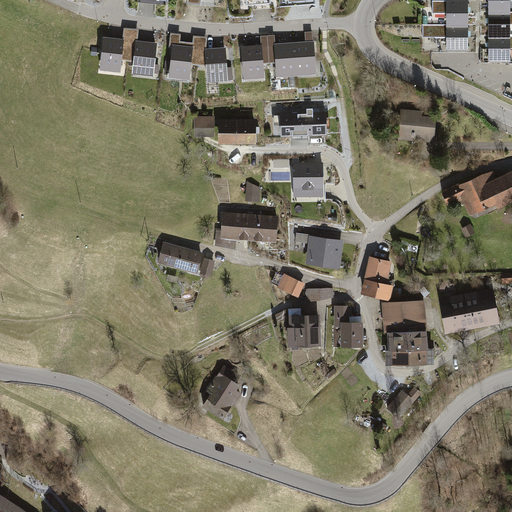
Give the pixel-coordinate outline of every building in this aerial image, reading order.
[(272,0),(246,0),(247,10),(273,8),(272,0)] [(467,0),(439,0),(432,0),(432,13),(446,13),(446,26),(422,26),(422,38),(446,37),(447,50),(468,50),(467,0)] [(488,0),(488,61),(509,61),(509,48),(511,47),(511,36),(509,36),(509,24),(511,24),(511,11),(509,12),(508,0),(488,0)] [(123,39),(103,37),(99,68),(120,71),(123,39)] [(156,42),(136,41),(133,72),(153,74),(156,42)] [(312,41),(294,42),(296,75),(314,74),(312,41)] [(294,42),(275,43),(278,77),(296,75),(294,42)] [(193,46),(172,43),(168,78),(189,80),(193,46)] [(262,44),(242,45),(244,79),(264,77),(262,44)] [(225,48),(204,48),(206,81),(227,80),(225,48)] [(399,110),(396,140),(432,144),(435,120),(421,118),(421,112),(399,110)] [(326,111),(280,113),(281,135),(327,133),(326,111)] [(214,117),(193,116),(193,136),(214,136),(214,117)] [(258,116),(220,116),(220,141),(258,141),(258,116)] [(289,159),(273,159),(273,168),(289,168),(289,159)] [(323,162),(293,162),(293,197),(323,197),(323,162)] [(468,217),(511,199),(511,171),(495,178),(492,171),(439,192),(445,207),(461,201),(468,217)] [(261,183),(247,182),(245,200),(259,201),(261,183)] [(276,217),(221,211),(219,235),(214,235),(213,245),(234,249),(235,239),(273,243),(276,217)] [(459,230),(463,238),(472,234),(468,226),(459,230)] [(344,240),(309,234),(305,264),(339,269),(344,240)] [(161,242),(155,261),(193,272),(199,253),(161,242)] [(370,256),(365,278),(393,285),(394,281),(387,280),(392,261),(370,256)] [(212,260),(202,257),(198,273),(208,276),(212,260)] [(302,284),(281,273),(275,286),(296,296),(302,284)] [(511,273),(500,274),(501,283),(511,282),(511,273)] [(392,289),(393,285),(365,278),(362,294),(390,300),(391,297),(401,297),(401,289),(392,289)] [(437,298),(444,333),(498,323),(490,287),(437,298)] [(304,290),(305,302),(332,300),(331,288),(304,290)] [(423,300),(380,303),(382,332),(384,332),(424,330),(423,300)] [(339,330),(339,346),(360,346),(361,323),(353,323),(353,316),(350,316),(350,306),(333,306),(333,330),(339,330)] [(286,347),(323,347),(323,334),(318,334),(317,314),(287,315),(288,328),(285,328),(286,347)] [(214,319),(199,318),(199,329),(213,330),(214,319)] [(383,364),(385,364),(431,364),(430,349),(424,349),(424,330),(384,332),(385,350),(383,350),(383,364)] [(201,405),(221,418),(240,387),(229,381),(235,372),(222,364),(204,391),(208,394),(201,405)] [(407,394),(402,389),(386,407),(399,419),(422,393),(414,386),(407,394)] [(0,511),(26,511),(0,494),(0,511)]
